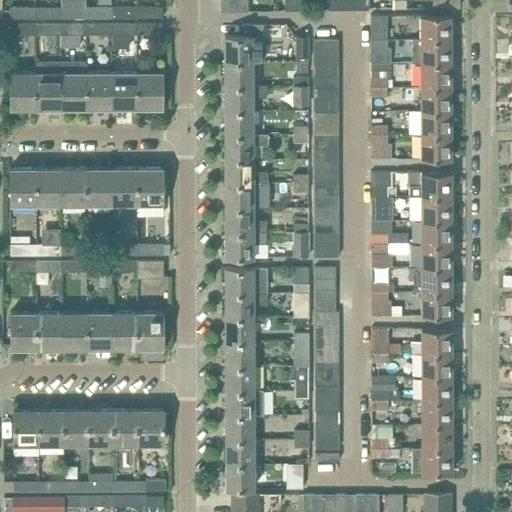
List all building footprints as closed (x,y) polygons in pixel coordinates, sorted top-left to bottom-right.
[(220,0),(221,11),(248,11),(247,0),(220,0)] [(284,0),(284,1),(284,10),(301,10),(300,0),(284,0)] [(342,0),(326,0),(327,10),(342,10),(342,0)] [(354,0),(342,0),(342,10),(355,9),(354,0)] [(368,0),(354,0),(355,9),(369,9),(368,0)] [(35,7),(10,7),(10,18),(35,18),(35,7)] [(60,7),(35,7),(35,18),(60,18),(60,7)] [(86,7),(60,7),(60,18),(86,18),(86,7)] [(111,7),(86,7),(86,18),(111,18),(111,7)] [(136,7),(111,7),(111,18),(137,18),(136,7)] [(162,7),(136,7),(137,18),(162,18),(162,7)] [(420,14),(420,38),(450,38),(450,14),(420,14)] [(35,34),(35,23),(10,23),(10,35),(35,34)] [(60,23),(35,23),(35,34),(60,34),(60,23)] [(86,23),(60,23),(60,34),(86,34),(86,23)] [(111,23),(86,23),(86,34),(111,34),(111,23)] [(137,23),(111,23),(111,34),(137,34),(137,23)] [(162,23),(137,23),(137,34),(162,34),(162,23)] [(225,61),(252,61),(261,61),(261,24),(241,24),(241,36),(224,36),(225,61)] [(370,30),(370,38),(387,38),(387,30),(370,30)] [(296,61),(308,61),(308,36),(296,36),(296,61)] [(370,38),(370,62),(391,62),(391,49),(387,49),(387,38),(370,38)] [(420,49),(420,62),(451,62),(450,38),(420,38),(420,39),(412,39),(412,49),(420,49)] [(314,39),(314,51),(338,51),(338,39),(314,39)] [(314,51),(314,62),(338,62),(338,51),(314,51)] [(35,60),(36,72),(36,108),(61,108),(61,60),(35,60)] [(85,60),(61,60),(61,108),(86,107),(86,71),(85,60)] [(225,61),(225,85),(252,85),(252,61),(225,61)] [(308,61),(296,61),(296,72),(308,72),(308,61)] [(314,62),(314,75),(338,75),(338,62),(314,62)] [(370,62),(371,87),(392,87),(392,79),(391,79),(391,63),(391,62),(370,62)] [(420,62),(421,86),(451,86),(451,62),(420,62)] [(111,71),(86,71),(86,107),(111,107),(111,71)] [(136,71),(111,71),(111,107),(136,107),(136,71)] [(162,71),(136,71),(136,107),(162,107),(162,71)] [(36,108),(36,72),(10,72),(10,108),(36,108)] [(314,75),(314,87),(338,87),(338,75),(314,75)] [(293,76),(293,85),(308,85),(308,76),(293,76)] [(225,85),(225,110),(252,109),(252,96),(266,96),(266,85),(252,85),(225,85)] [(293,85),(293,94),(293,105),(308,105),(308,85),(293,85)] [(421,86),(421,110),(451,110),(451,86),(421,86)] [(314,87),(314,99),(338,99),(338,87),(314,87)] [(371,87),(371,110),(391,110),(391,97),(401,97),(401,87),(392,87),(371,87)] [(314,99),(314,112),(338,112),(338,99),(314,99)] [(225,110),(225,134),(253,134),(252,109),(225,110)] [(371,110),(371,134),(387,134),(387,125),(392,125),(392,118),(399,118),(399,110),(391,110),(371,110)] [(421,110),(421,134),(451,134),(451,110),(421,110)] [(314,112),(314,124),(338,124),(338,112),(314,112)] [(314,124),(314,137),(338,137),(338,124),(314,124)] [(293,125),(293,134),(308,134),(308,125),(293,125)] [(225,134),(225,158),(253,158),(253,145),(267,145),(267,134),(253,134),(225,134)] [(293,134),(293,142),(308,142),(308,134),(293,134)] [(387,134),(371,134),(371,158),(391,158),(391,143),(387,143),(387,134)] [(451,134),(421,134),(421,158),(451,158),(451,134)] [(314,137),(314,148),(338,148),(338,137),(314,137)] [(314,148),(314,160),(338,160),(338,148),(314,148)] [(225,158),(225,183),(267,183),(267,172),(253,172),(253,158),(225,158)] [(314,160),(314,172),(338,172),(338,160),(314,160)] [(36,204),(36,167),(10,168),(10,204),(36,204)] [(61,167),(36,167),(36,204),(61,204),(61,167)] [(86,167),(61,167),(61,204),(86,203),(86,167)] [(111,167),(86,167),(86,203),(112,203),(111,167)] [(137,167),(111,167),(112,203),(137,203),(137,167)] [(162,167),(137,167),(137,203),(163,203),(162,167)] [(371,171),(371,196),(400,196),(400,195),(392,195),(392,186),(391,186),(391,171),(371,171)] [(409,196),(421,196),(451,196),(451,171),(421,171),(421,185),(409,185),(409,196)] [(314,172),(314,184),(338,184),(338,172),(314,172)] [(293,174),(293,183),(308,183),(308,174),(293,174)] [(225,183),(225,207),(253,207),(253,195),(267,195),(267,183),(225,183)] [(293,183),(293,191),(308,191),(308,183),(293,183)] [(314,184),(314,196),(338,196),(338,184),(314,184)] [(314,196),(314,208),(338,208),(338,196),(314,196)] [(371,196),(371,219),(392,219),(392,201),(400,201),(400,196),(371,196)] [(421,196),(421,219),(451,219),(451,196),(421,196)] [(225,207),(225,232),(266,231),(266,220),(253,220),(253,207),(225,207)] [(314,208),(314,220),(338,220),(338,208),(314,208)] [(371,219),(371,243),(387,243),(388,233),(392,233),(392,219),(371,219)] [(421,219),(421,243),(451,243),(451,219),(421,219)] [(314,220),(314,233),(338,233),(338,220),(314,220)] [(293,223),(293,231),(308,231),(308,223),(293,223)] [(266,231),(225,232),(225,257),(253,256),(253,243),(266,243),(266,231)] [(293,231),(293,240),(293,257),(308,256),(308,231),(293,231)] [(314,233),(314,244),(338,244),(338,233),(314,233)] [(137,243),(112,244),(112,255),(137,255),(137,243)] [(163,243),(137,243),(137,255),(163,254),(163,243)] [(371,243),(371,267),(391,267),(391,253),(408,253),(408,243),(387,243),(371,243)] [(421,243),(421,267),(451,267),(451,243),(421,243)] [(36,244),(10,244),(10,255),(36,255),(36,244)] [(61,244),(36,244),(36,255),(61,255),(61,244)] [(86,244),(61,244),(61,255),(86,255),(86,244)] [(112,244),(86,244),(86,255),(112,255),(112,244)] [(314,244),(314,256),(338,256),(338,244),(314,244)] [(137,260),(137,271),(137,277),(163,277),(163,259),(137,260)] [(10,271),(36,271),(36,260),(10,260),(10,271)] [(36,271),(61,271),(61,260),(36,260),(36,271)] [(61,271),(86,271),(86,260),(61,260),(61,271)] [(86,271),(112,271),(112,260),(86,260),(86,271)] [(112,271),(137,271),(137,260),(112,260),(112,271)] [(225,267),(225,291),(267,291),(267,267),(225,267)] [(314,267),(314,278),(335,278),(335,267),(314,267)] [(371,267),(371,291),(388,291),(391,291),(391,267),(371,267)] [(413,291),(421,291),(451,291),(451,267),(421,267),(413,267),(413,291)] [(314,278),(314,289),(335,289),(335,278),(314,278)] [(293,283),(293,291),(308,291),(308,283),(293,283)] [(314,289),(314,300),(335,300),(335,289),(314,289)] [(225,291),(225,316),(253,316),(253,303),(267,303),(267,291),(225,291)] [(308,291),(293,291),(293,301),(291,301),(291,317),(308,317),(308,291)] [(388,291),(371,291),(371,316),(391,316),(392,300),(388,300),(388,291)] [(421,291),(421,315),(451,315),(451,291),(421,291)] [(314,300),(314,310),(335,310),(335,300),(314,300)] [(314,310),(314,323),(338,323),(338,310),(335,310),(314,310)] [(36,348),(36,311),(10,312),(11,348),(36,348)] [(61,311),(36,311),(36,348),(62,347),(61,311)] [(87,311),(61,311),(62,347),(87,347),(87,311)] [(112,311),(87,311),(87,347),(112,347),(112,311)] [(137,311),(112,311),(112,347),(137,347),(137,311)] [(163,311),(137,311),(137,347),(163,347),(163,311)] [(225,316),(225,341),(253,341),(253,316),(225,316)] [(314,323),(314,335),(338,335),(338,323),(314,323)] [(371,353),(388,352),(400,352),(400,344),(388,344),(388,328),(371,328),(371,353)] [(410,353),(421,353),(421,352),(451,352),(451,328),(421,328),(421,341),(410,341),(410,353)] [(314,335),(314,348),(338,348),(338,335),(314,335)] [(225,341),(225,365),(253,365),(253,341),(225,341)] [(293,341),(293,364),(308,364),(308,341),(293,341)] [(314,348),(314,360),(338,360),(338,348),(314,348)] [(388,352),(371,353),(371,362),(388,362),(388,352)] [(421,352),(421,353),(421,376),(451,376),(451,352),(421,352)] [(314,360),(314,373),(338,373),(338,360),(314,360)] [(293,381),(293,389),(308,389),(308,364),(293,364),(293,365),(290,365),(290,381),(293,381)] [(225,365),(226,389),(253,389),(253,365),(225,365)] [(314,373),(315,385),(338,385),(338,373),(314,373)] [(371,375),(371,401),(396,401),(396,399),(388,399),(388,390),(395,390),(395,374),(371,375)] [(421,376),(421,401),(451,401),(451,376),(421,376)] [(315,385),(315,398),(339,398),(338,385),(315,385)] [(226,413),(253,413),(262,413),(262,389),(253,389),(226,389),(226,413)] [(308,389),(293,389),(293,398),(308,398),(308,389)] [(315,398),(315,410),(339,411),(339,398),(315,398)] [(371,401),(372,410),(388,410),(388,407),(396,407),(396,401),(371,401)] [(421,401),(421,425),(452,425),(451,401),(421,401)] [(63,443),(63,453),(88,452),(88,442),(88,409),(63,410),(63,443)] [(113,409),(88,409),(88,442),(113,442),(113,409)] [(138,409),(113,409),(113,442),(138,442),(138,409)] [(163,409),(138,409),(138,442),(163,442),(163,409)] [(13,443),(38,443),(38,410),(13,410),(13,443)] [(38,443),(63,443),(63,410),(38,410),(38,443)] [(315,410),(315,423),(339,423),(339,411),(315,410)] [(226,413),(226,437),(253,437),(253,413),(226,413)] [(315,423),(315,436),(339,436),(339,423),(315,423)] [(372,448),(388,448),(396,448),(396,438),(392,438),(392,424),(372,424),(372,448)] [(421,425),(421,448),(452,448),(452,425),(421,425)] [(339,436),(315,436),(315,448),(339,448),(339,436)] [(226,437),(226,462),(254,462),(253,437),(226,437)] [(309,437),(293,437),(293,447),(309,447),(309,437)] [(372,448),(372,457),(388,457),(388,454),(392,454),(392,448),(388,448),(372,448)] [(452,448),(421,448),(411,448),(411,472),(452,471),(452,448)] [(315,460),(339,460),(339,452),(315,452),(315,460)] [(254,462),(226,462),(226,488),(254,488),(254,462)] [(288,479),(288,488),(303,488),(303,467),(283,467),(283,479),(288,479)] [(88,473),(88,480),(88,491),(113,491),(113,481),(112,481),(112,473),(88,473)] [(88,480),(63,481),(63,491),(88,491),(88,480)] [(163,480),(138,481),(138,490),(163,490),(163,480)] [(38,492),(38,481),(12,481),(12,492),(38,492)] [(63,481),(38,481),(38,492),(63,491),(63,481)] [(138,481),(113,481),(113,491),(138,490),(138,481)] [(378,511),(378,493),(367,494),(367,511),(378,511)] [(423,493),(423,507),(451,507),(451,493),(423,493)] [(231,494),(231,506),(258,506),(258,494),(231,494)] [(303,494),(302,511),(315,511),(316,494),(303,494)] [(336,511),(336,494),(322,494),(321,511),(336,511)] [(347,511),(347,494),(336,494),(336,511),(347,511)] [(367,511),(367,494),(353,494),(353,511),(367,511)] [(388,494),(388,508),(402,508),(402,494),(388,494)] [(6,511),(9,511),(38,511),(38,506),(38,496),(6,496),(6,511)] [(63,496),(38,496),(38,506),(63,506),(63,496)] [(88,496),(63,496),(63,506),(88,506),(88,496)] [(113,496),(88,496),(88,506),(113,506),(113,496)] [(138,496),(113,496),(113,506),(138,506),(138,496)] [(163,496),(138,496),(138,506),(163,506),(163,496)]
